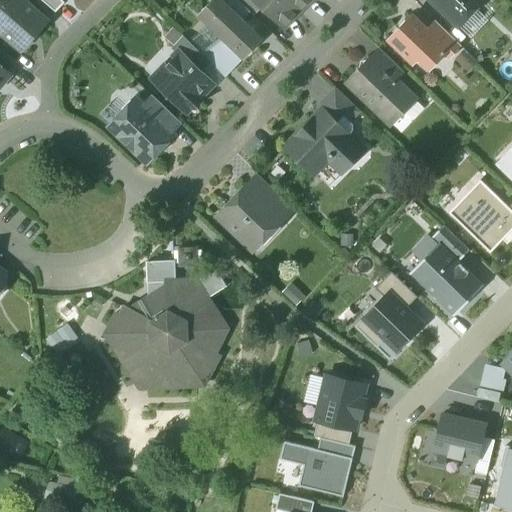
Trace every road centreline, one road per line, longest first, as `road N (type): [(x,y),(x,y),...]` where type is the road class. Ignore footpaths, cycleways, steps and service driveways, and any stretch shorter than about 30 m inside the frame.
road 1 (residential): [(366,0),(197,174),(170,190),(141,190)]
road 2 (residential): [(511,301),(415,402),(390,446),(375,505)]
road 3 (residential): [(0,237),(50,272),(101,270),(134,251),(149,217),(141,190)]
road 4 (residential): [(45,129),(51,67),(105,0)]
